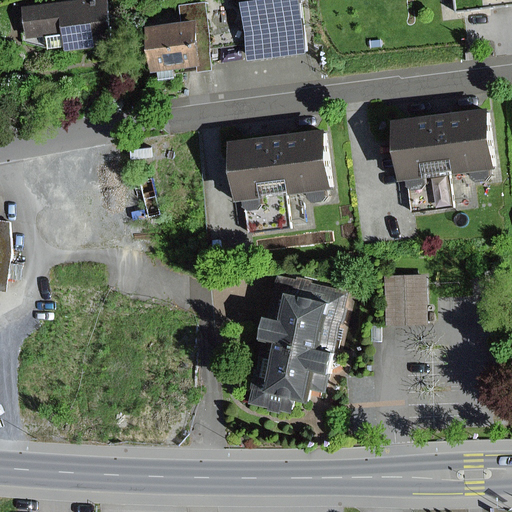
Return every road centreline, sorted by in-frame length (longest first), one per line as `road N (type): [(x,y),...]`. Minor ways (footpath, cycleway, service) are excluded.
road 1 (residential): [(0,157),(511,74)]
road 2 (primary): [(511,472),(208,478),(0,468)]
